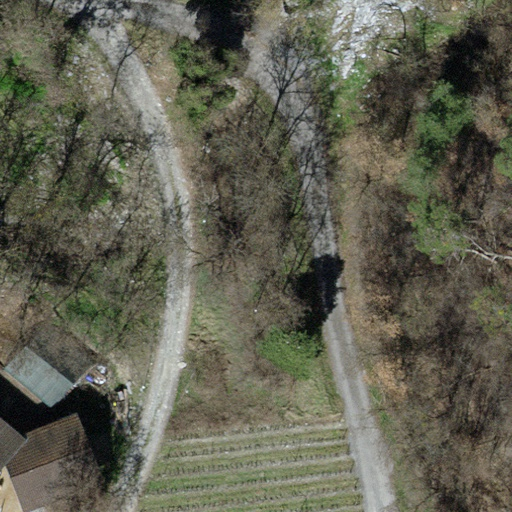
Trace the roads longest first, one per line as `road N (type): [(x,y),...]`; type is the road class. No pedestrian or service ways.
road 1 (track): [(379,511),(322,125),(248,46),(14,0)]
road 2 (track): [(126,511),(170,381),(213,181),(173,31)]
